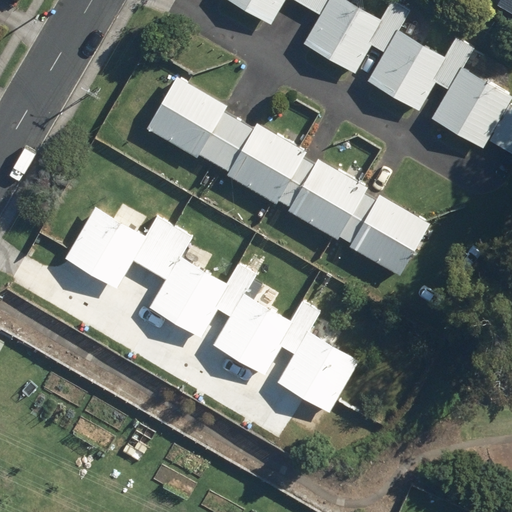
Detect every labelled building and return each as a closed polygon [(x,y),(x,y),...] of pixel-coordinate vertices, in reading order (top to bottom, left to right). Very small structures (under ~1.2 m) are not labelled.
[(404,34),(395,29),(407,8),(393,0),(388,0),(377,20),(342,0),(223,0),(268,25),(282,0),(290,0),(317,15),(301,43),(352,73),(368,45),(382,52),(365,80),(416,110),(433,82),(446,89),(429,119),(481,149),(486,140),(508,103),(511,97),(461,69),(472,49),(455,39),(443,58),(420,45),(429,29),(412,20),(404,34)] [(511,0),(497,0),(494,7),(511,17),(511,0)] [(226,172),(224,176),(275,206),(277,201),(286,206),(284,211),(334,240),(337,236),(348,242),(346,247),(397,276),(428,222),(377,192),(374,198),(362,192),(366,185),(315,156),(312,163),(303,157),(306,151),(255,121),(251,127),(223,111),(227,105),(176,75),(144,130),(195,160),(198,155),(226,172)] [(511,105),(508,103),(486,140),(511,155),(511,105)] [(161,280),(145,307),(199,339),(216,310),(227,316),(210,345),(325,413),(356,360),(308,331),(320,310),(300,299),(288,319),(244,294),(256,275),(236,263),(224,282),(179,256),(192,235),(156,214),(144,235),(93,205),(61,258),(115,289),(131,262),(161,280)]
